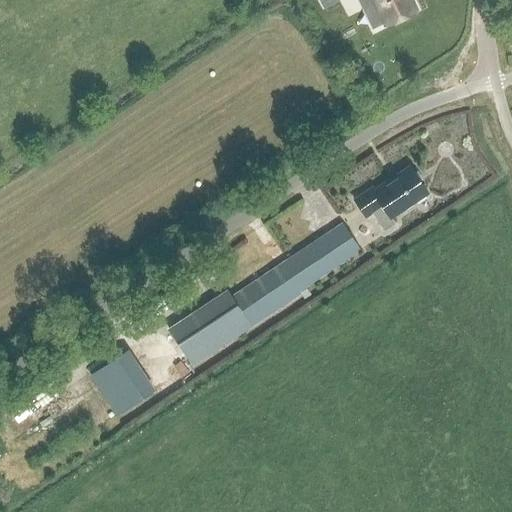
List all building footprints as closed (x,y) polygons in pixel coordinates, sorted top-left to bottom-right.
[(385,22),(386,24),(414,10),(409,0),(358,0),(364,12),(377,6),(385,22)] [(377,6),(364,12),(372,29),(383,24),(385,22),(377,6)] [(391,218),(428,193),(410,167),(373,192),(382,206),(372,213),(385,231),(395,224),(391,218)] [(227,292),(168,331),(193,367),(251,328),(301,294),(299,291),(360,250),(342,223),(231,298),(227,292)] [(113,412),(150,386),(121,346),(84,372),(113,412)]
